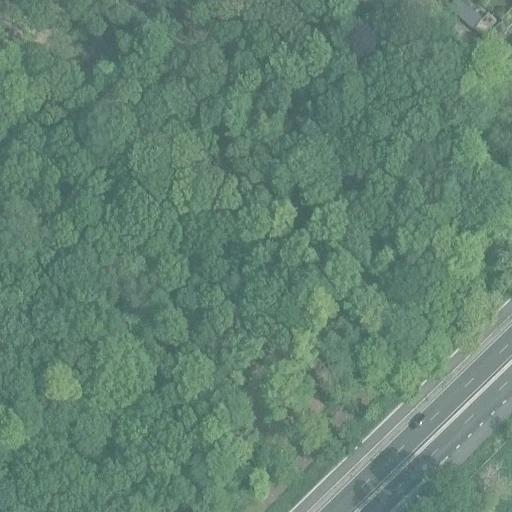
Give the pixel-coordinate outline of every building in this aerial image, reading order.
[(460,21),(469,12),(456,1),(448,10),(460,21)] [(481,24),(469,12),(460,21),(473,32),(481,24)] [(481,40),(495,24),(487,17),(473,33),(481,40)] [(492,50),(506,35),(498,27),(484,43),(492,50)] [(501,59),(509,50),(500,42),(492,50),(501,59)] [(511,64),(511,52),(509,50),(501,59),(510,67),(511,64)]
